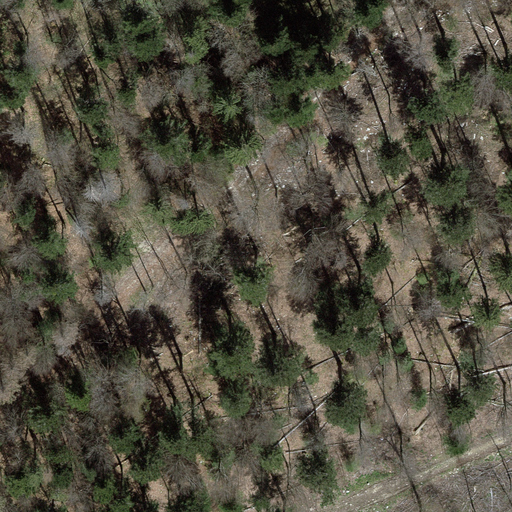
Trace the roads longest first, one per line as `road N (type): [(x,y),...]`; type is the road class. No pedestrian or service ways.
road 1 (track): [(441,0),(0,404)]
road 2 (track): [(380,511),(511,455)]
